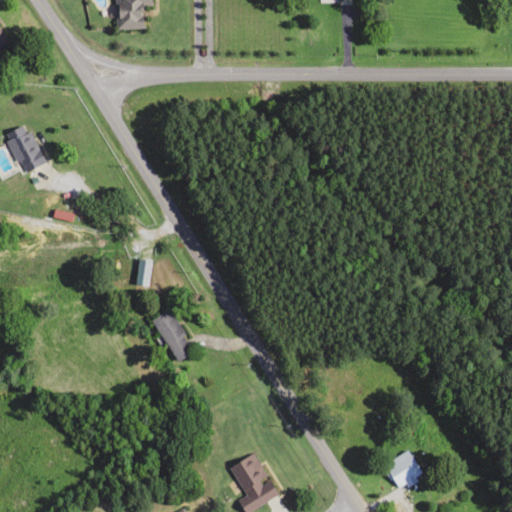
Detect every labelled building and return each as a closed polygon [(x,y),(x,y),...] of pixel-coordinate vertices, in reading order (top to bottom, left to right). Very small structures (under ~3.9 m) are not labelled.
[(113,0),(114,29),(142,28),(142,4),(150,4),(149,0),(113,0)] [(1,130),(21,171),(43,161),(22,120),(1,130)] [(148,317),(173,360),(191,350),(166,307),(148,317)] [(380,465),(390,479),(414,463),(404,448),(380,465)] [(242,511),(275,496),(252,450),(227,463),(243,494),(235,498),(242,511)]
